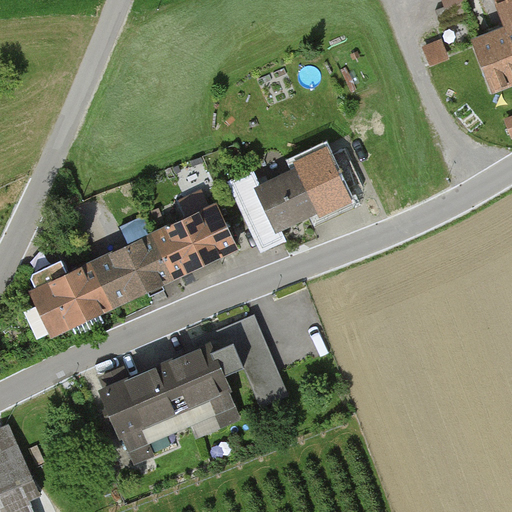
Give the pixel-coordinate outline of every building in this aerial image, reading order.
[(511,0),(435,0),(438,7),(457,0),(492,0),(506,37),(474,49),(495,102),(511,95),(511,0)] [(426,44),(434,64),(454,57),(446,36),(426,44)] [(364,187),(346,149),(261,189),(252,172),(231,182),(264,250),(284,240),(279,228),(364,187)] [(217,207),(157,235),(176,276),(236,248),(217,207)] [(157,235),(97,263),(116,304),(176,276),(157,235)] [(38,290),(33,293),(38,305),(26,311),(37,337),(51,330),(52,334),(116,304),(97,263),(69,276),(62,261),(31,276),(38,290)] [(283,398),(250,322),(199,344),(201,349),(128,381),(123,370),(104,379),(109,390),(105,392),(135,461),(152,454),(146,440),(191,421),(197,436),(240,417),(223,377),(244,367),(262,407),(283,398)] [(388,511),(360,424),(96,511),(388,511)] [(0,511),(24,511),(0,459),(0,511)]
